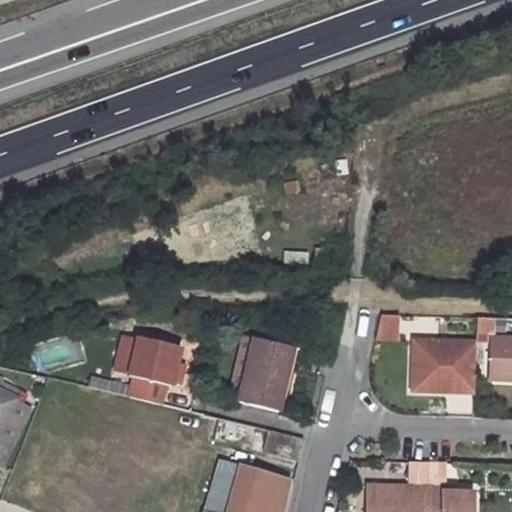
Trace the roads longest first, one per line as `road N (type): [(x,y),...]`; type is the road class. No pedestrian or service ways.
road 1 (motorway): [(0,147),(409,0)]
road 2 (motorway): [(203,0),(0,71)]
road 3 (residential): [(333,422),(511,436)]
road 4 (residential): [(333,422),(353,298)]
